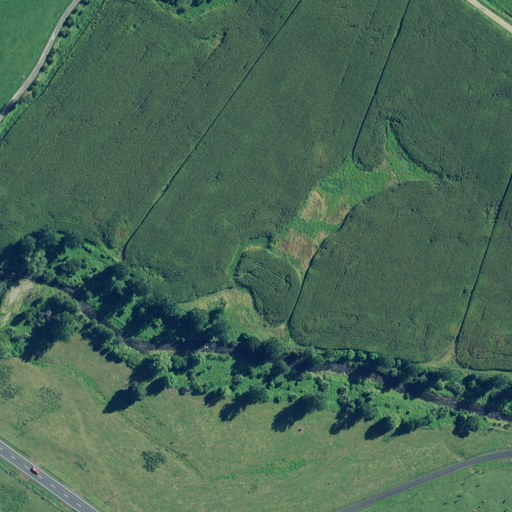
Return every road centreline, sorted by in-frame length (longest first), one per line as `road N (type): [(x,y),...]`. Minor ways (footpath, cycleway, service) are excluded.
road 1 (unclassified): [(344,511),(511,453)]
road 2 (track): [(0,109),(82,0)]
